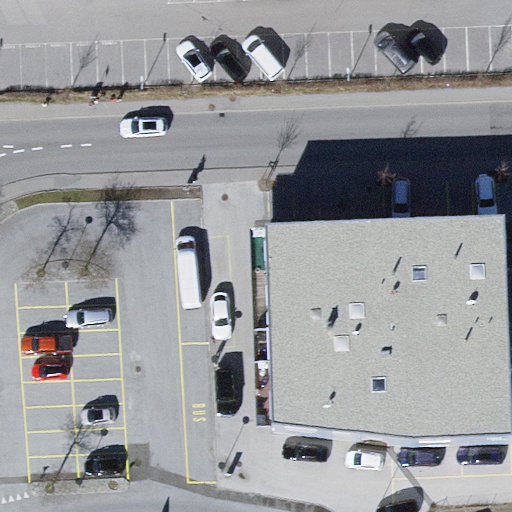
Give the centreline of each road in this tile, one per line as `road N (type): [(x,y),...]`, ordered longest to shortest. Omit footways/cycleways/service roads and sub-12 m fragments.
road 1 (residential): [(0,148),(511,129)]
road 2 (unknown): [(244,446),(245,139)]
